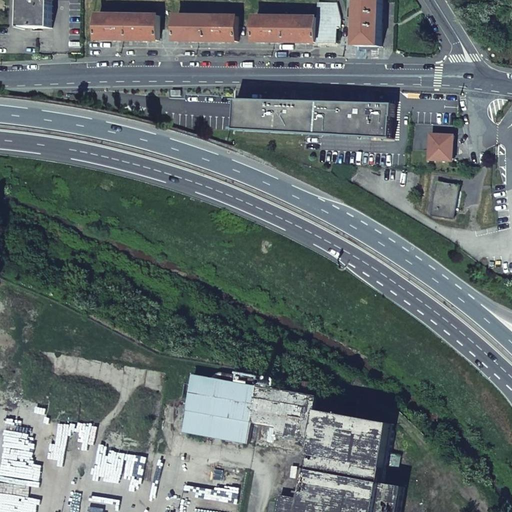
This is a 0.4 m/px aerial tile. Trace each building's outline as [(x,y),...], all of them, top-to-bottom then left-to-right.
[(53,0),(22,0),(22,28),(53,28),(53,0)] [(382,46),(383,0),(348,0),(348,17),(358,17),(357,46),(382,46)] [(318,17),(338,17),(337,27),(341,27),(341,15),(340,10),(337,3),(318,2),(318,17)] [(160,15),(99,14),(99,40),(160,40),(160,15)] [(239,16),(178,16),(178,41),(239,41),(239,16)] [(318,17),(256,16),(256,42),(317,42),(318,17)] [(338,17),(318,17),(317,42),(337,42),(337,27),(338,17)] [(485,38),(489,46),(497,47),(497,40),(485,38)] [(396,104),(238,102),(236,129),(386,138),(395,138),(396,104)] [(431,161),(454,162),(455,136),(433,136),(431,161)] [(460,186),(438,183),(433,216),(455,219),(460,186)] [(401,511),(406,486),(387,483),(398,423),(320,409),(322,397),(297,393),(195,374),(184,432),(249,444),(253,422),(259,423),(279,427),(278,435),(305,439),(304,446),(312,447),(303,494),(294,492),(293,499),(283,497),(279,511),(401,511)]
